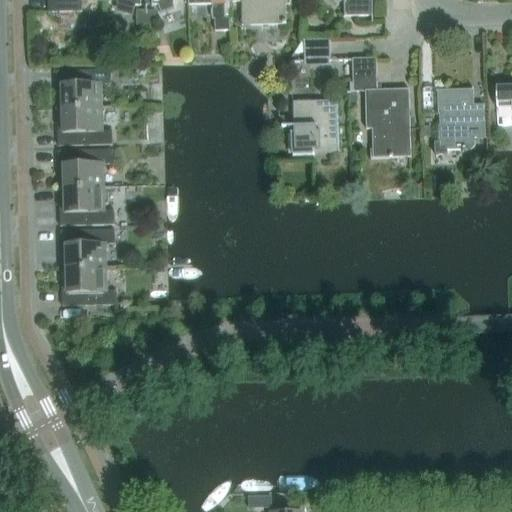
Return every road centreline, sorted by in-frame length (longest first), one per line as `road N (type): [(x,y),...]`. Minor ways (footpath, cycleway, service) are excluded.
road 1 (tertiary): [(97,511),(20,353),(0,259)]
road 2 (tertiary): [(0,358),(76,511)]
